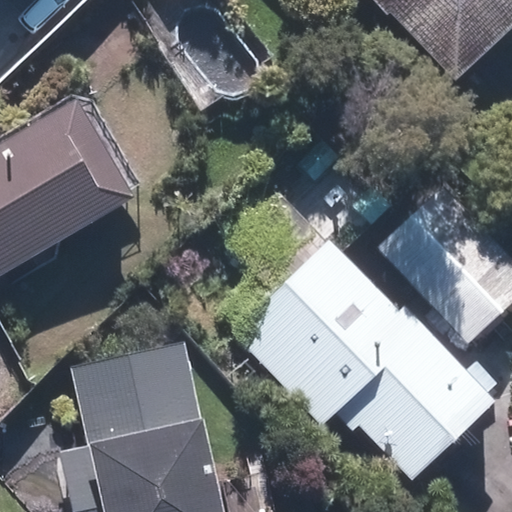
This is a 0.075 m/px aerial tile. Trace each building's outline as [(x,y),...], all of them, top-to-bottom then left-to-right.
[(511,0),(368,0),(388,21),(391,19),(452,85),(511,30),(511,0)] [(0,283),(136,207),(79,106),(0,150),(0,283)] [(345,172),(308,205),(343,244),(380,211),(345,172)] [(511,260),(445,189),(377,252),(468,350),(511,309),(511,260)] [(400,319),(329,245),(274,297),(269,292),(243,317),(248,323),(232,338),(323,431),(336,419),(352,436),(357,431),(411,488),(496,406),(405,313),(400,319)] [(220,511),(183,344),(71,369),(89,449),(59,455),(71,511),(220,511)]
